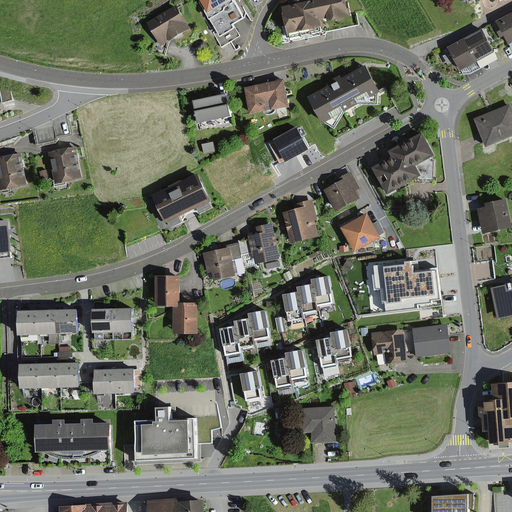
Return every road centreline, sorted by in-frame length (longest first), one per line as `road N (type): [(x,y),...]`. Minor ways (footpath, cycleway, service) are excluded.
road 1 (residential): [(0,293),(123,270),(190,245),(444,102)]
road 2 (primary): [(345,475),(49,491)]
road 3 (residential): [(444,102),(475,365)]
road 4 (residential): [(259,62),(351,44),(383,47),(423,69),(444,102)]
road 5 (residential): [(89,82),(178,79),(259,62)]
